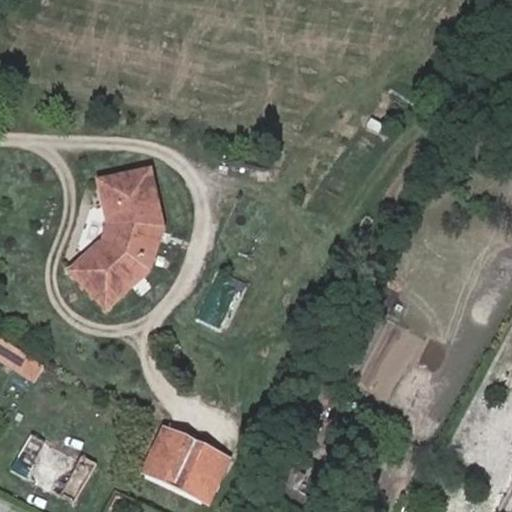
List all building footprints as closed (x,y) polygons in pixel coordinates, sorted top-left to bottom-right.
[(82,169),(90,195),(98,193),(104,213),(101,235),(87,251),(81,245),(64,266),(104,300),(142,255),(151,214),(134,154),(82,169)] [(98,193),(90,195),(95,214),(104,213),(98,193)] [(101,235),(93,231),(81,245),(87,251),(101,235)] [(0,362),(33,382),(41,369),(0,342),(0,362)] [(206,506),(227,457),(155,426),(134,475),(206,506)] [(7,470),(69,506),(89,471),(27,436),(7,470)]
